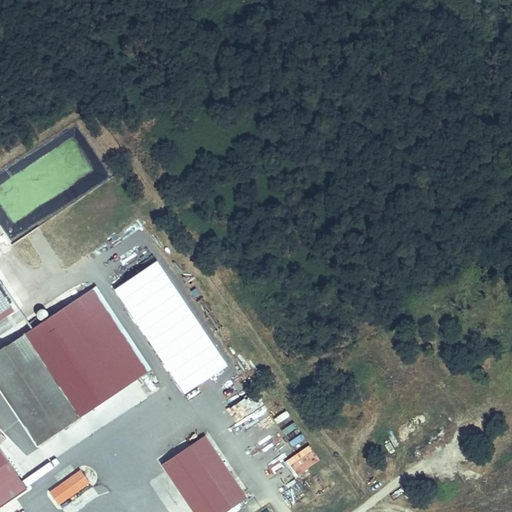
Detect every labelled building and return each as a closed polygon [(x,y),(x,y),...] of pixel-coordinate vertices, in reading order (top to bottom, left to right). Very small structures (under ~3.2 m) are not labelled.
[(186,389),(223,364),(157,266),(120,291),(186,389)] [(0,325),(21,313),(0,279),(0,325)] [(97,290),(0,352),(0,441),(1,443),(5,450),(10,447),(27,474),(46,462),(48,465),(97,433),(87,416),(149,377),(147,372),(121,332),(97,290)] [(240,511),(251,505),(211,442),(196,451),(235,511),(240,511)] [(0,490),(27,474),(10,447),(5,450),(0,452),(0,490)] [(235,511),(196,451),(168,469),(194,511),(235,511)] [(65,511),(71,511),(99,495),(87,474),(54,494),(65,511)]
